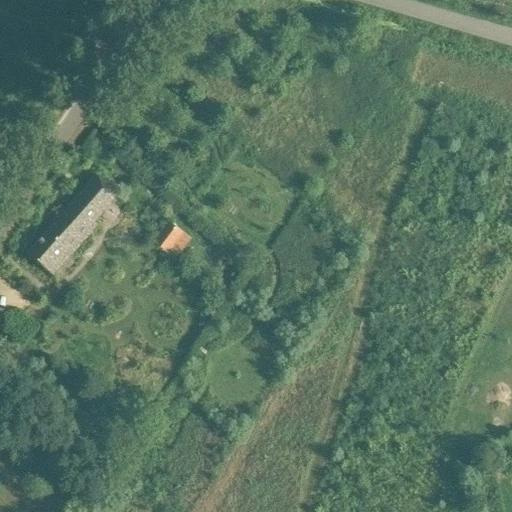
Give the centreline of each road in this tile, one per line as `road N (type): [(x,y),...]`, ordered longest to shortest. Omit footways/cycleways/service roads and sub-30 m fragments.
road 1 (tertiary): [(0,223),(132,34),(167,0)]
road 2 (tertiary): [(383,0),(511,36)]
